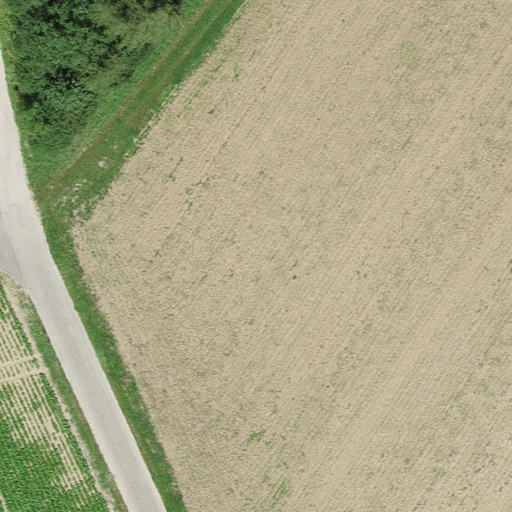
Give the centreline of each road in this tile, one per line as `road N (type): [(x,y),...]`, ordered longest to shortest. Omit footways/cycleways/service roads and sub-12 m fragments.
road 1 (track): [(17,237),(136,511)]
road 2 (track): [(17,237),(69,147),(196,0)]
